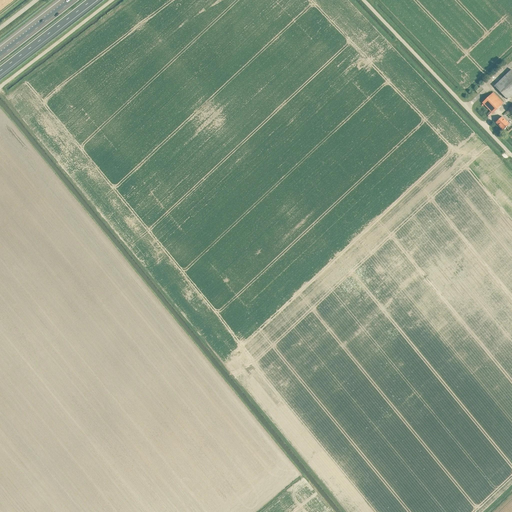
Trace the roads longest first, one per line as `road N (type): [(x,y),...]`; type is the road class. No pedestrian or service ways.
road 1 (unclassified): [(511,156),(362,0)]
road 2 (unclassified): [(0,86),(111,0)]
